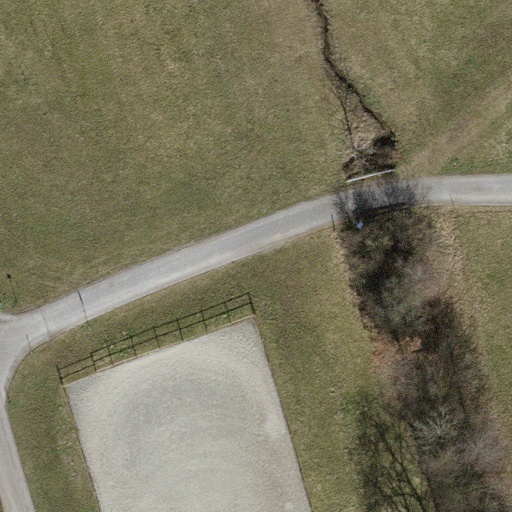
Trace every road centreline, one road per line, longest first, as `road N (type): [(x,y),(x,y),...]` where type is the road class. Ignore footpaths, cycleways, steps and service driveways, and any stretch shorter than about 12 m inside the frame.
road 1 (track): [(0,343),(252,237),(402,194)]
road 2 (track): [(402,194),(416,169),(511,85)]
